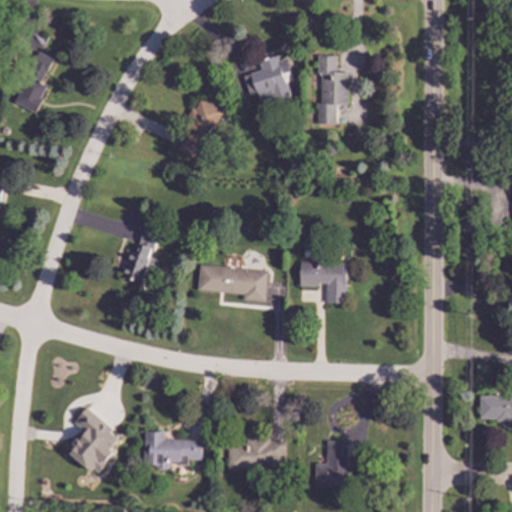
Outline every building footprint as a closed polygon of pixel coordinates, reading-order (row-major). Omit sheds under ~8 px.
[(33,112),(46,85),(40,82),(51,59),(32,50),(8,100),(33,112)] [(242,75),(248,96),(255,94),(259,105),(290,96),(285,82),(292,80),(285,58),(278,60),(276,55),(257,61),(260,70),(242,75)] [(346,105),(347,72),(335,72),(335,56),(318,56),(317,125),(335,125),(335,105),(346,105)] [(175,150),(193,158),(202,137),(209,140),(221,109),(198,100),(194,109),(192,108),(175,150)] [(119,275),(140,282),(145,265),(154,268),(156,260),(149,258),(156,235),(141,231),(134,253),(127,250),(119,275)] [(298,285),(325,286),(324,303),(344,304),(345,262),(299,261),(298,285)] [(197,291),(242,293),(242,300),(264,301),(265,270),(198,267),(197,291)] [(511,423),(494,423),(494,420),(478,420),(478,397),(511,397),(511,423)] [(84,409),(72,423),(83,432),(72,445),(74,447),(69,453),(95,474),(113,452),(109,449),(119,437),(84,409)] [(201,440),(163,440),(163,432),(143,431),(142,467),(169,467),(169,464),(186,464),(186,459),(200,460),(201,440)] [(283,440),(245,439),(245,445),(226,445),(226,467),(283,468),(283,440)] [(313,464),(314,487),(345,487),(345,441),(325,442),(325,464),(313,464)]
